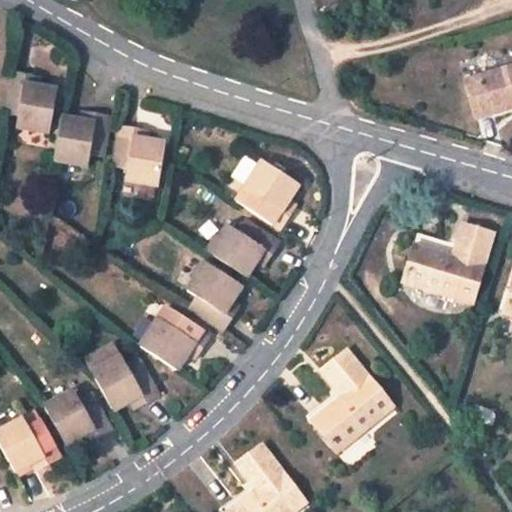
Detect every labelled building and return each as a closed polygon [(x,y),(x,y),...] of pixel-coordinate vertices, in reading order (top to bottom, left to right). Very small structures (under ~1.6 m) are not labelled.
[(511,62),(458,77),(469,116),(511,104),(511,62)] [(39,76),(21,73),(13,116),(29,119),(26,128),(58,134),(67,90),(52,87),(37,84),(39,76)] [(52,87),(53,79),(39,76),(37,84),(52,87)] [(90,116),(89,123),(98,125),(99,118),(90,116)] [(99,118),(98,125),(89,123),(72,120),(63,164),(96,171),(99,161),(109,162),(117,121),(99,118)] [(144,132),(128,130),(120,173),(133,175),(132,187),(162,192),(171,146),(153,143),(142,141),(144,132)] [(153,143),(155,135),(144,132),(142,141),(153,143)] [(297,211),(305,199),(313,186),(276,161),(249,201),(258,208),(295,233),(306,217),(297,211)] [(305,199),(297,211),(306,217),(313,205),(305,199)] [(239,223),(221,251),(258,278),(270,260),(275,252),(282,256),(291,241),(256,219),(250,229),(239,223)] [(486,229),(455,220),(450,238),(459,241),(455,253),(410,239),(398,278),(465,300),(486,229)] [(275,252),(270,260),(277,264),(282,256),(275,252)] [(244,313),(236,308),(242,297),(251,283),(215,259),(199,283),(207,289),(196,305),(233,330),(244,313)] [(511,271),(506,269),(495,308),(511,313),(511,271)] [(242,297),(236,308),(244,313),(250,303),(242,297)] [(167,316),(150,343),(187,367),(197,350),(202,342),(211,348),(220,332),(184,311),(177,323),(167,316)] [(197,350),(207,355),(211,348),(202,342),(197,350)] [(347,347),(322,367),(336,384),(342,378),(350,388),(312,419),(336,450),(393,405),(347,347)] [(126,349),(95,367),(115,403),(133,394),(142,388),(146,395),(161,387),(142,352),(131,358),(126,349)] [(71,381),(44,396),(54,409),(62,424),(67,435),(86,424),(95,419),(100,427),(112,419),(93,385),(78,393),(71,381)] [(133,394),(136,400),(146,395),(142,388),(133,394)] [(23,408),(0,421),(0,432),(17,463),(34,454),(44,448),(48,456),(61,448),(41,412),(29,418),(23,408)] [(86,424),(90,432),(100,427),(95,419),(86,424)] [(262,442),(234,462),(247,479),(255,473),(263,484),(224,511),(289,511),(304,501),(262,442)] [(34,454),(38,462),(48,456),(44,448),(34,454)]
